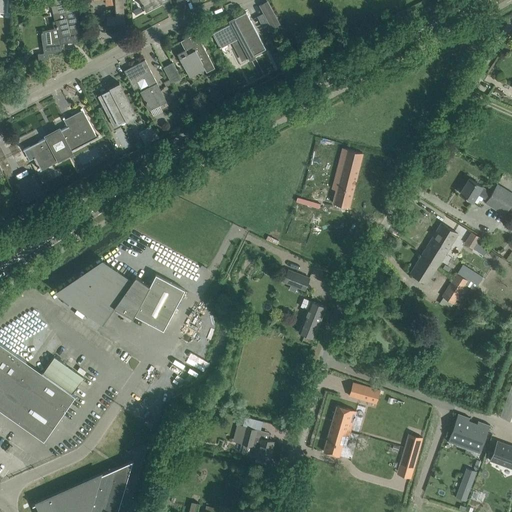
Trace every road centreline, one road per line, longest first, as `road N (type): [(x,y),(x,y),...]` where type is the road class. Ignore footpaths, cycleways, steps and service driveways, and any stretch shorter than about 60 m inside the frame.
road 1 (secondary): [(65,222),(480,0)]
road 2 (residential): [(320,361),(367,255),(511,30)]
road 3 (residential): [(236,0),(178,21),(12,108)]
road 4 (residential): [(511,424),(320,361)]
road 5 (unclassified): [(143,368),(85,451),(3,491)]
road 6 (residential): [(279,511),(320,361)]
